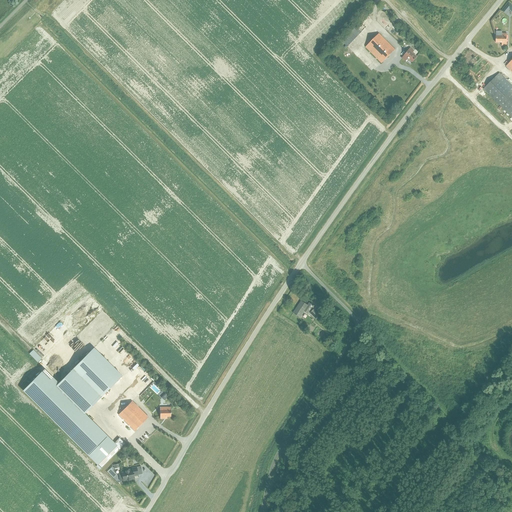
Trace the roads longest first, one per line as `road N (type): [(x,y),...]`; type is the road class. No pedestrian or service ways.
road 1 (unclassified): [(301,264),(501,0)]
road 2 (unclassified): [(261,511),(276,454),(357,325),(301,264)]
road 3 (unclassified): [(147,511),(301,264)]
